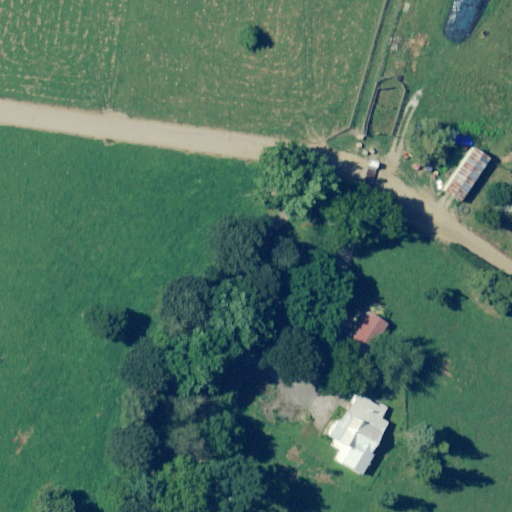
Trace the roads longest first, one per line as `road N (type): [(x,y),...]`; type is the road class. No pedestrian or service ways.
road 1 (track): [(189,318),(363,191),(473,279),(511,291)]
road 2 (track): [(0,114),(341,167),(363,191)]
road 3 (track): [(295,395),(189,318),(158,511)]
